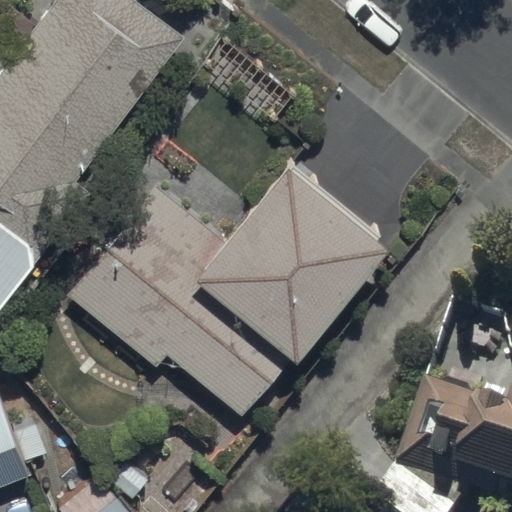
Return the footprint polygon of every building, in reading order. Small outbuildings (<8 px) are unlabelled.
[(180,42),(122,0),(52,0),(0,68),(0,309),(79,202),(69,194),(180,42)] [(220,244),(151,185),(59,292),(152,372),(164,358),(238,421),(376,260),(278,176),(220,244)] [(466,511),(472,505),(492,511),(511,511),(511,428),(428,401),(403,480),(374,511),(466,511)] [(0,414),(0,489),(26,479),(0,414)] [(122,511),(89,477),(50,511),(122,511)]
